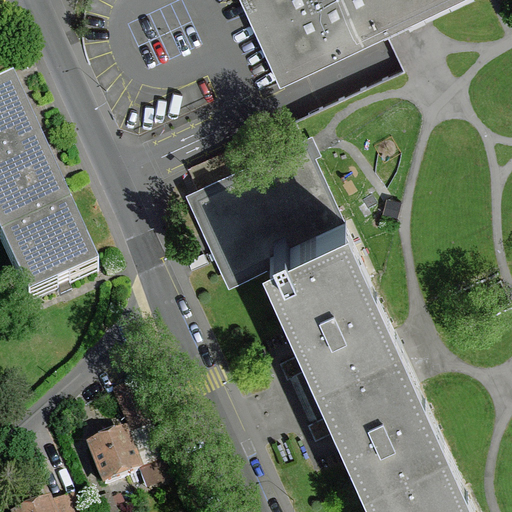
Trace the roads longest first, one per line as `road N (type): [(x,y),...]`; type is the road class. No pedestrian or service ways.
road 1 (residential): [(160,296),(35,0)]
road 2 (residential): [(259,511),(160,296)]
road 3 (residential): [(160,296),(0,455)]
